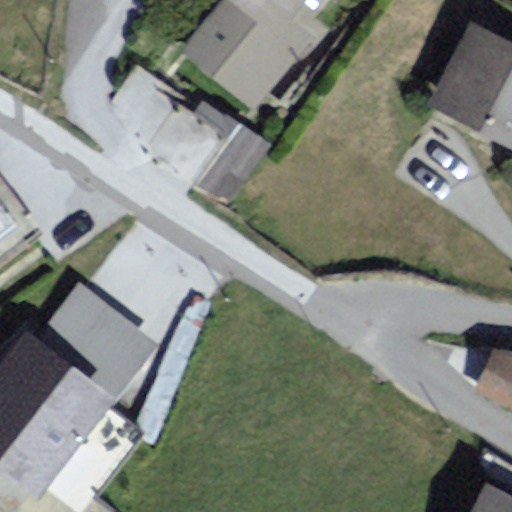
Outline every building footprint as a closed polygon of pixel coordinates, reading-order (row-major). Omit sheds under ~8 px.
[(278,0),(218,0),(182,43),(246,97),(296,38),(267,13),(278,0)] [(511,58),(460,33),(424,106),(511,148),(511,58)] [(106,103),(212,183),(245,140),(139,59),(106,103)] [(24,337),(0,369),(0,463),(67,511),(89,511),(150,429),(122,409),(171,342),(83,279),(36,345),(24,337)] [(511,359),(483,354),(467,399),(511,416),(511,359)] [(511,511),(511,509),(475,488),(462,511),(511,511)]
